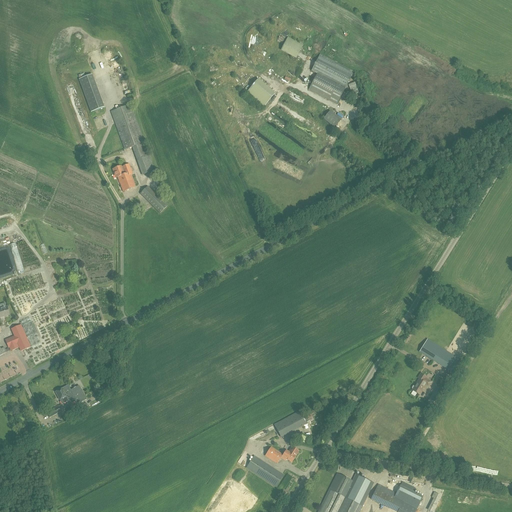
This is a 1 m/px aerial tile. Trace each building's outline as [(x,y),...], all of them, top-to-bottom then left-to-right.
[(281,50),(296,58),(303,45),(288,38),(281,50)] [(264,58),(268,52),(264,50),(260,55),(264,58)] [(354,72),(320,55),(311,71),(317,74),(312,83),(310,81),(309,83),(312,84),(309,90),(337,104),(354,72)] [(104,107),(92,75),(79,79),(91,112),(104,107)] [(257,80),(246,93),(263,107),(274,95),(257,80)] [(155,170),(135,117),(130,104),(111,112),(125,150),(133,147),(143,175),(155,170)] [(341,120),(330,111),(324,119),(335,128),(341,120)] [(121,166),(113,169),(115,175),(117,174),(124,192),(136,187),(130,173),(132,172),(129,164),(122,167),(121,166)] [(167,207),(148,187),(140,194),(160,214),(167,207)] [(0,317),(10,315),(7,307),(0,308),(0,332),(1,332),(0,329),(0,317)] [(42,345),(37,333),(31,319),(21,323),(21,325),(12,329),(15,336),(6,340),(9,347),(10,347),(11,351),(19,348),(17,345),(18,344),(21,351),(31,347),(32,350),(42,345)] [(457,361),(418,336),(411,347),(451,371),(457,361)] [(418,378),(419,379),(415,386),(414,385),(413,386),(412,388),(412,389),(413,389),(412,390),(419,395),(425,385),(428,387),(431,382),(426,378),(426,377),(421,373),(418,378)] [(111,387),(109,383),(99,388),(102,392),(111,387)] [(437,388),(444,393),(446,389),(440,384),(437,388)] [(70,390),(68,385),(62,389),(56,392),(62,405),(68,401),(70,404),(75,401),(76,401),(73,396),(70,390)] [(79,386),(70,390),(73,396),(76,401),(75,401),(77,405),(86,400),(79,386)] [(86,404),(79,408),(80,410),(75,413),(76,416),(89,409),(86,404)] [(60,412),(58,407),(47,412),(50,418),(60,412)] [(301,415),(300,412),(275,425),(276,428),(281,437),(306,424),(301,415)] [(271,447),(265,455),(277,463),(281,458),(285,460),(286,459),(292,462),(296,457),(296,456),(295,456),(299,451),(292,446),(289,452),(286,450),(283,455),(271,447)] [(246,467),(275,487),(283,475),(254,455),(246,467)] [(344,497),(338,509),(335,508),(341,495),(349,479),(337,474),(329,490),(318,511),(359,511),(362,506),(373,483),(356,474),(344,497)] [(396,511),(415,511),(423,497),(400,486),(394,497),(376,488),(371,499),(389,508),(396,511)]
